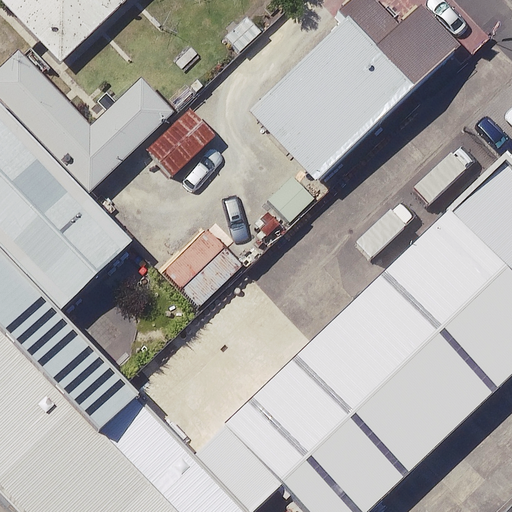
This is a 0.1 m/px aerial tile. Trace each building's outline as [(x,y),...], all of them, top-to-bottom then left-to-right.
[(262,0),(0,0),(0,63),(31,96),(134,0),(205,0),(232,29),(262,0)] [(351,53),(320,21),(193,142),(265,217),(414,75),(372,32),(351,53)] [(360,511),(511,370),(511,252),(456,193),(172,459),(221,511),(360,511)] [(82,279),(0,194),(0,328),(14,344),(82,279)] [(240,274),(184,214),(146,249),(202,310),(240,274)] [(161,511),(0,340),(0,511),(161,511)]
